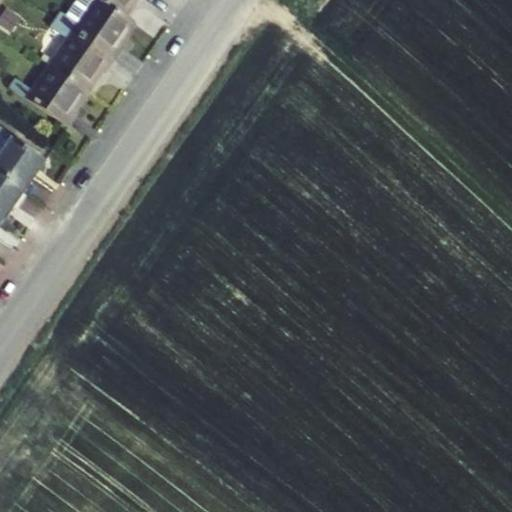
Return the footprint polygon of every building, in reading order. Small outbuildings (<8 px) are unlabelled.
[(67,0),(52,23),(112,64),(120,52),(114,49),(130,25),(118,17),(92,0),(67,0)] [(139,0),(92,0),(118,17),(130,0),(132,0),(137,3),(139,0)] [(61,41),(44,66),(81,93),(94,73),(102,78),(112,64),(52,23),(46,31),(61,41)] [(81,93),(44,66),(27,91),(11,81),(6,88),(66,129),(77,114),(70,109),(81,93)] [(5,141),(0,147),(0,173),(22,187),(38,164),(5,141)] [(0,173),(0,212),(3,215),(22,187),(0,173)]
